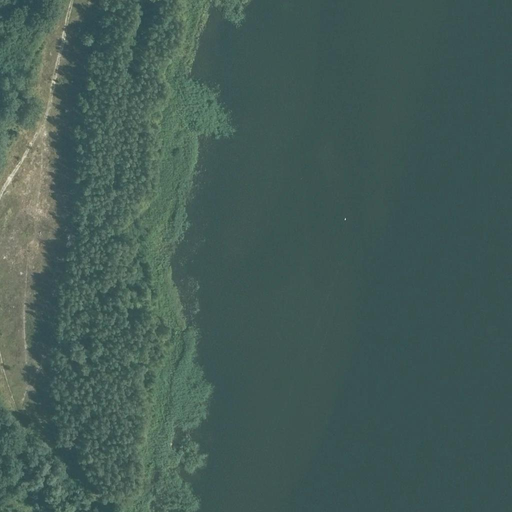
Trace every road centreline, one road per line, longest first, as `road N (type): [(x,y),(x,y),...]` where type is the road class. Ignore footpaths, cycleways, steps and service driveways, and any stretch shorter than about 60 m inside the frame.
road 1 (track): [(0,291),(10,425),(35,511)]
road 2 (track): [(69,0),(24,72),(0,159)]
